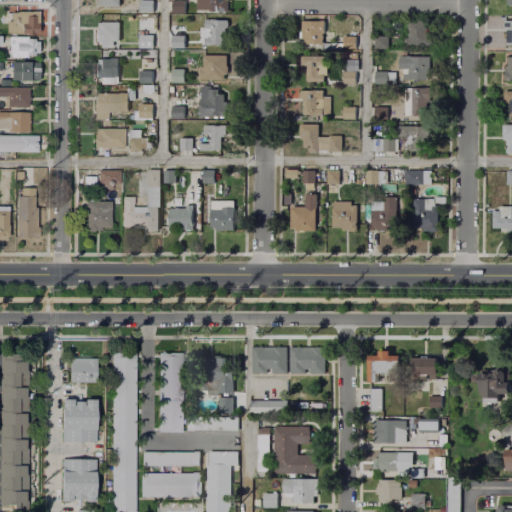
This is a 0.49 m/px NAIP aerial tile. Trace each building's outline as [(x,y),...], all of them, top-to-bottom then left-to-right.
[(224,0),(224,11),(206,11),(194,9),(194,0),(224,0)] [(511,0),(503,0),(503,5),(511,5),(511,11),(511,10),(511,0)] [(140,2),(153,2),(153,14),(140,14),(140,2)] [(172,2),(185,2),(184,13),(171,13),(172,2)] [(11,12),(40,12),(39,34),(35,34),(35,36),(27,36),(27,33),(7,33),(7,22),(11,22),(11,12)] [(204,21),(224,21),(224,46),(204,46),(204,21)] [(423,46),(401,46),(401,21),(423,21),(423,46)] [(302,22),(323,22),(323,44),(302,45),(302,22)] [(96,23),(119,23),(118,44),(114,44),(114,47),(100,47),(101,41),(96,41),(96,23)] [(10,37),(26,37),(26,39),(34,39),(34,41),(39,41),(39,55),(35,55),(35,57),(10,57),(10,37)] [(139,37),(152,37),(152,49),(139,49),(139,37)] [(172,37),(182,37),(182,49),(172,49),(172,37)] [(341,37),(356,37),(355,49),(341,49),(341,37)] [(374,37),(388,37),(388,49),(374,49),(374,37)] [(202,57),(228,56),(228,75),(223,75),(223,80),(198,80),(198,69),(202,69),(202,57)] [(300,57),(322,57),(321,66),(318,66),(318,74),(321,74),(321,82),(306,81),(306,67),(303,67),(303,64),(300,64),(300,57)] [(398,57),(428,57),(428,81),(403,81),(403,70),(398,70),(398,57)] [(97,59),(117,59),(117,79),(97,79),(97,59)] [(345,72),(346,61),(357,61),(357,72),(345,72)] [(12,62),(30,62),(30,67),(39,68),(39,81),(12,81),(12,62)] [(140,63),(151,63),(151,83),(140,83),(140,63)] [(170,70),(183,70),(183,83),(170,83),(170,70)] [(343,72),(354,73),(354,84),(343,84),(343,72)] [(392,72),(391,85),(373,84),(373,72),(392,72)] [(0,87),(30,87),(29,108),(4,107),(4,97),(0,97),(0,87)] [(200,87),(210,87),(210,90),(217,90),(217,94),(224,94),(224,118),(200,118),(200,87)] [(393,89),(419,89),(418,117),(393,117),(393,89)] [(300,91),(322,91),(322,96),(330,96),(330,117),(303,117),(303,100),(300,100),(300,91)] [(503,92),(511,92),(511,117),(508,117),(508,104),(504,105),(503,92)] [(96,93),(127,93),(127,113),(110,113),(110,120),(94,120),(94,101),(96,101),(96,93)] [(139,105),(152,105),(152,120),(138,120),(139,105)] [(172,107),(183,107),(184,119),(172,119),(172,107)] [(342,108),(354,108),(354,120),(342,120),(342,108)] [(373,108),(388,109),(388,120),(373,120),(373,108)] [(0,113),(29,113),(29,133),(8,133),(8,128),(0,128),(0,113)] [(502,125),(511,125),(511,154),(504,154),(504,141),(501,141),(502,125)] [(300,126),(318,126),(318,136),(341,136),(341,153),(300,153),(300,126)] [(203,127),(225,127),(226,138),(220,138),(220,151),(199,152),(199,145),(208,144),(208,135),(203,136),(203,127)] [(398,128),(427,127),(427,152),(407,152),(407,145),(404,145),(404,137),(398,137),(398,128)] [(96,130),(124,130),(124,148),(97,148),(96,130)] [(0,136),(37,136),(37,152),(0,152),(0,136)] [(129,139),(147,139),(147,152),(129,152),(129,139)] [(179,139),(191,139),(191,152),(178,152),(179,139)] [(373,140),(397,140),(396,152),(372,152),(373,140)] [(146,170),(158,171),(158,235),(145,235),(145,229),(123,228),(123,197),(134,197),(134,212),(146,213),(146,170)] [(98,171),(120,171),(120,184),(112,184),(112,189),(101,189),(101,185),(99,185),(98,171)] [(164,171),(174,171),(175,184),(164,184),(164,171)] [(202,171),(213,171),(213,186),(202,186),(202,171)] [(285,171),(297,171),(297,179),(285,179),(285,171)] [(303,172),(314,171),(314,184),(303,184),(303,172)] [(326,171),(338,171),(338,185),(326,185),(326,171)] [(365,171),(378,172),(377,185),(365,184),(365,171)] [(406,171),(431,171),(430,185),(406,184),(406,171)] [(85,176),(95,176),(95,185),(85,185),(85,176)] [(20,188),(35,188),(35,208),(38,208),(37,238),(17,238),(18,196),(19,196),(20,188)] [(383,198),(397,198),(397,231),(371,231),(371,211),(383,211),(383,198)] [(413,199),(424,199),(424,210),(431,210),(431,207),(439,207),(438,232),(423,231),(423,229),(413,229),(413,199)] [(87,201),(111,202),(110,231),(87,230),(87,201)] [(290,208),(305,208),(305,202),(315,202),(315,232),(294,232),(294,228),(290,228),(290,208)] [(333,203),(350,203),(350,205),(355,205),(355,226),(355,232),(346,232),(346,228),(333,228),(333,203)] [(0,207),(8,207),(8,238),(0,238),(0,207)] [(169,210),(185,210),(185,207),(194,207),(194,231),(185,231),(185,228),(169,228),(169,210)] [(499,207),(511,207),(511,233),(499,233),(499,229),(491,229),(491,212),(499,212),(499,207)] [(211,209),(233,209),(233,231),(211,231),(211,209)] [(253,348),(286,348),(286,374),(253,374),(253,348)] [(291,348),(324,348),(324,374),(291,374),(291,348)] [(134,352),(134,511),(112,511),(112,352),(134,352)] [(4,354),(18,354),(18,360),(29,360),(29,508),(4,508),(4,354)] [(182,355),(181,432),(159,431),(159,355),(182,355)] [(207,361),(214,361),(214,357),(231,358),(231,371),(234,371),(233,394),(201,393),(202,365),(207,365),(207,361)] [(70,359),(97,359),(98,382),(70,382),(70,359)] [(413,359),(438,360),(437,381),(412,380),(413,359)] [(370,361),(370,385),(378,385),(378,373),(393,373),(393,384),(401,384),(401,361),(370,361)] [(478,375),(505,375),(505,405),(479,405),(478,375)] [(370,389),(381,389),(381,413),(370,412),(370,389)] [(429,397),(442,398),(441,409),(429,409),(429,397)] [(220,398),(234,399),(233,415),(220,414),(220,398)] [(63,401),(96,401),(95,443),(63,443),(63,401)] [(252,402),(288,402),(288,413),(252,413),(252,402)] [(188,417),(237,418),(237,431),(188,430),(188,417)] [(438,419),(419,420),(419,432),(438,431),(438,419)] [(374,421),(406,422),(406,445),(373,444),(374,421)] [(258,426),(309,427),(308,448),(298,448),(298,454),(317,455),(317,475),(273,474),(273,472),(257,472),(258,426)] [(143,451),(199,451),(199,468),(143,468),(143,451)] [(208,511),(210,453),(231,453),(229,511),(208,511)] [(378,453),(413,453),(413,468),(409,468),(409,474),(373,473),(373,459),(378,459),(378,453)] [(62,459),(95,459),(96,501),(63,501),(62,459)] [(411,470),(424,470),(424,478),(411,479),(411,470)] [(141,473),(200,473),(200,499),(141,500),(141,473)] [(283,480),(319,480),(319,505),(293,505),(293,497),(283,497),(283,480)] [(379,480),(400,481),(399,505),(379,504),(379,496),(376,496),(376,490),(378,490),(378,484),(379,484),(379,480)] [(446,511),(446,480),(461,480),(461,511),(446,511)] [(276,494),(277,509),(263,509),(263,495),(276,494)] [(411,495),(426,495),(425,501),(430,501),(430,507),(425,507),(425,511),(409,510),(409,505),(401,504),(401,497),(411,498),(411,495)] [(198,503),(198,511),(155,511),(155,503),(198,503)]
